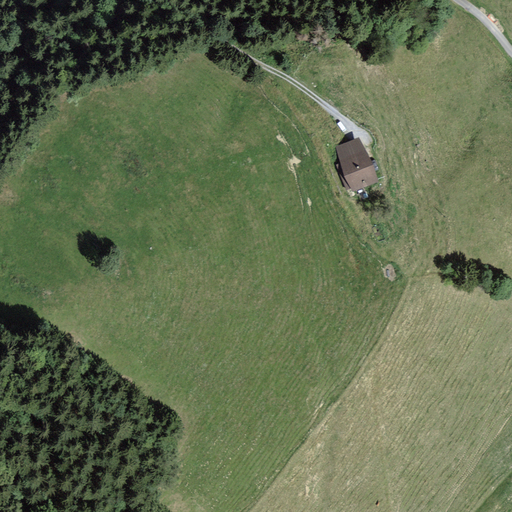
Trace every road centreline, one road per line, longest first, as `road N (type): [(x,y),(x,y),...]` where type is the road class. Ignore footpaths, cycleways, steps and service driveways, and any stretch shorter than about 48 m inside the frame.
road 1 (residential): [(234,49),(287,77),(357,135)]
road 2 (track): [(234,49),(104,0)]
